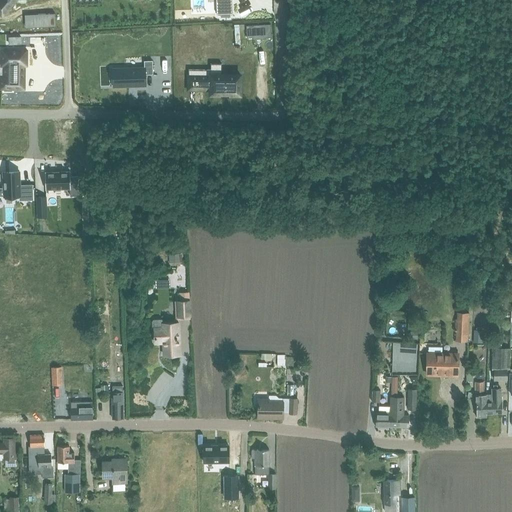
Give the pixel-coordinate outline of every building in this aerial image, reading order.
[(0,0),(0,4),(9,10),(14,0),(0,0)] [(232,0),(216,0),(217,14),(233,13),(232,0)] [(34,27),(56,26),(55,14),(34,15),(34,27)] [(271,24),(247,26),(247,38),(253,37),(253,39),(265,38),(271,37),(271,24)] [(9,77),(0,77),(0,89),(4,89),(4,90),(12,90),(12,89),(24,89),(24,66),(27,66),(27,50),(2,50),(2,65),(9,65),(9,77)] [(144,67),(112,68),(113,86),(146,85),(145,74),(153,74),(152,60),(144,60),(144,67)] [(209,70),(187,70),(187,90),(209,90),(209,95),(220,95),(220,97),(228,97),(228,95),(239,95),(240,76),(221,75),(221,64),(209,64),(209,70)] [(76,167),(50,168),(51,185),(76,185),(76,192),(84,192),(84,172),(76,172),(76,167)] [(20,172),(3,172),(4,188),(4,196),(20,196),(20,200),(33,199),(32,185),(20,185),(20,172)] [(46,197),(37,197),(38,217),(47,217),(46,197)] [(452,238),(452,246),(469,245),(469,237),(452,238)] [(169,287),(169,278),(156,279),(156,287),(169,287)] [(191,319),(189,292),(179,292),(180,301),(175,301),(176,320),(191,319)] [(469,341),(470,313),(457,313),(456,330),(458,331),(458,340),(469,341)] [(179,323),(163,324),(163,320),(161,319),(154,319),(152,321),(153,328),(155,328),(155,343),(164,342),(164,355),(180,354),(179,323)] [(482,328),(472,328),(472,343),(481,343),(482,328)] [(392,345),(392,371),(416,371),(416,345),(392,345)] [(492,347),(491,355),(492,355),(492,369),(494,369),(493,380),(506,379),(506,369),(510,369),(511,348),(511,347),(510,347),(492,347)] [(458,354),(428,353),(427,374),(458,375),(458,354)] [(293,365),(293,357),(285,357),(285,355),(277,355),(277,364),(293,365)] [(53,385),(62,384),(61,367),(52,368),(53,385)] [(241,376),(248,373),(245,367),(238,369),(241,376)] [(391,427),(409,427),(409,415),(404,415),(405,397),(397,397),(398,377),(392,376),(392,396),(390,396),(390,412),(391,412),(391,427)] [(484,381),(475,382),(476,406),(477,416),(476,416),(476,417),(485,416),(485,413),(487,413),(486,394),(482,394),(482,392),(484,392),(484,381)] [(123,419),(123,400),(123,386),(112,386),(113,400),(113,419),(123,419)] [(488,394),(486,394),(487,413),(502,413),(501,403),(501,388),(493,388),(493,394),(488,394)] [(380,390),(372,389),(372,401),(380,402),(380,390)] [(417,389),(409,389),(408,409),(416,409),(417,389)] [(73,402),(71,402),(71,410),(71,420),(93,419),(93,401),(93,393),(72,394),(73,402)] [(269,399),(259,399),(258,418),(283,418),(283,413),(290,413),(297,413),(297,398),(283,398),(283,402),(269,401),(269,399)] [(376,426),(391,427),(391,412),(390,412),(376,412),(376,426)] [(44,435),(30,435),(30,445),(30,447),(31,453),(31,467),(40,467),(42,467),(42,478),(52,477),(52,466),(51,454),(45,455),(45,454),(44,445),(44,435)] [(15,467),(15,459),(18,459),(18,453),(15,453),(15,437),(3,438),(3,442),(0,442),(0,459),(6,459),(6,467),(15,467)] [(209,445),(204,445),(204,462),(209,462),(218,462),(229,462),(229,445),(221,445),(209,445)] [(74,468),(74,463),(74,453),(69,453),(69,446),(58,446),(58,463),(68,463),(68,468),(74,468)] [(255,458),(255,472),(255,474),(268,474),(269,488),(276,488),(276,473),(270,473),(270,463),(270,450),(252,450),(252,458),(255,458)] [(127,482),(126,469),(126,459),(119,459),(119,461),(103,461),(104,480),(112,479),(112,476),(117,476),(118,482),(127,482)] [(81,461),(74,462),(74,463),(74,468),(68,468),(68,474),(65,474),(65,492),(80,492),(80,477),(81,477),(81,461)] [(238,475),(224,475),(224,498),(238,498),(238,475)] [(401,494),(400,490),(400,480),(384,480),(385,511),(397,511),(397,494),(401,494)] [(412,511),(413,504),(414,504),(413,492),(407,492),(407,502),(401,502),(401,511),(412,511)] [(19,511),(19,496),(10,496),(9,511),(19,511)]
